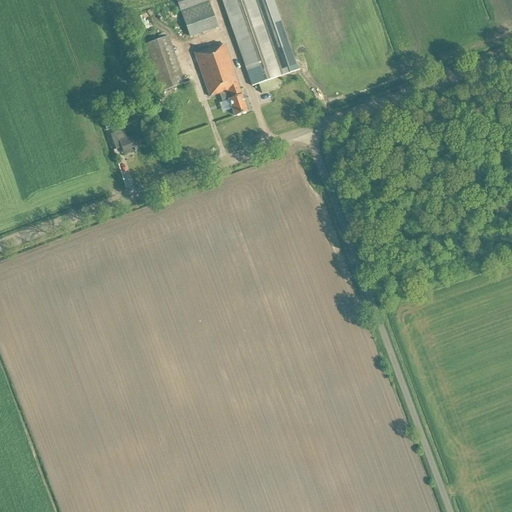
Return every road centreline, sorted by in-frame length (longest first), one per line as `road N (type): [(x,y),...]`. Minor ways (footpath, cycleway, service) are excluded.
road 1 (unclassified): [(450,511),(308,131)]
road 2 (unclassified): [(0,246),(308,131)]
road 3 (unclassified): [(308,131),(511,53)]
